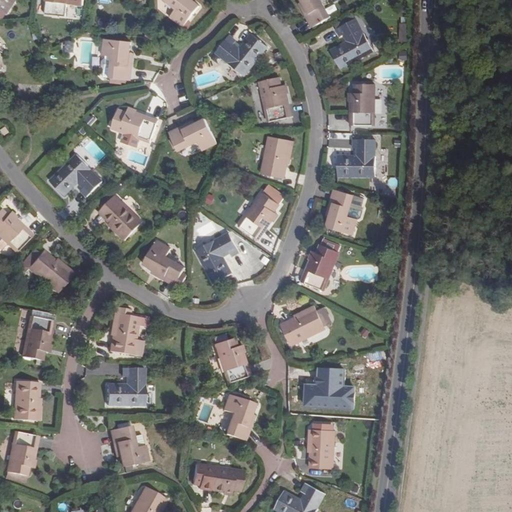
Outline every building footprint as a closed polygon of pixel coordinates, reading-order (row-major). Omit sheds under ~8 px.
[(0,0),(0,7),(9,13),(17,0),(0,0)] [(48,0),(46,19),(66,21),(68,8),(84,10),(84,0),(48,0)] [(167,0),(169,2),(176,7),(171,15),(183,25),(199,5),(193,0),(167,0)] [(322,0),(302,0),(303,1),(305,5),(303,6),(313,27),(331,17),(325,5),(322,0)] [(352,40),(349,42),(333,50),(343,68),(376,50),(359,18),(338,29),(343,37),(345,35),(349,33),(352,40)] [(233,46),(235,43),(237,41),(230,36),(217,52),(245,76),(268,47),(252,34),(241,48),(239,51),(233,46)] [(104,54),(107,55),(113,55),(111,76),(111,77),(132,79),(135,57),(131,56),(132,51),(132,41),(107,38),(104,54)] [(113,55),(107,55),(107,57),(104,60),(104,65),(106,68),(105,76),(111,76),(113,55)] [(287,93),(285,85),(282,86),(280,77),(261,82),(270,121),(293,116),(287,93)] [(356,94),(354,94),(354,102),(353,126),(377,126),(378,85),(357,85),(356,94)] [(160,120),(130,109),(129,112),(120,109),(114,129),(152,142),(160,120)] [(193,126),(191,123),(171,133),(180,151),(200,142),(205,150),(219,144),(207,120),(197,125),(193,126)] [(285,178),(289,163),(290,157),(292,157),(295,141),(271,136),(263,174),(285,178)] [(363,155),(359,155),(341,156),(340,176),(378,176),(378,139),(356,139),(356,148),(359,148),(363,148),(363,155)] [(92,168),(78,154),(52,180),(66,195),(79,183),(82,181),(86,185),(84,188),(82,190),(88,196),(104,180),(92,168)] [(336,191),(330,211),(334,213),(332,218),(329,228),(354,235),(359,220),(350,217),(353,208),(356,196),(336,191)] [(274,221),(279,214),(276,212),(281,204),(265,193),(241,227),(261,240),(274,221)] [(100,212),(111,223),(116,228),(115,229),(126,239),(143,221),(116,196),(100,212)] [(16,218),(10,212),(7,214),(1,209),(0,209),(0,235),(8,243),(17,252),(33,235),(16,218)] [(12,210),(10,212),(16,218),(18,216),(12,210)] [(231,232),(216,240),(199,250),(216,283),(234,273),(228,263),(225,257),(223,254),(230,250),(232,253),(234,256),(242,252),(231,232)] [(324,239),(322,245),(330,248),(332,242),(324,239)] [(146,263),(155,268),(160,271),(158,274),(177,285),(187,268),(176,261),(168,257),(173,249),(158,241),(146,263)] [(332,242),(330,248),(322,245),(318,253),(315,252),(312,260),(303,282),(325,290),(340,252),(339,252),(342,246),(332,242)] [(61,264),(56,260),(44,250),(29,269),(58,293),(75,273),(63,263),(61,264)] [(294,347),(329,330),(317,307),(303,314),(303,316),(284,326),(294,347)] [(131,310),(120,308),(119,314),(115,314),(112,329),(115,330),(111,352),(141,357),(144,341),(136,340),(140,317),(130,316),(131,310)] [(23,357),(42,361),(44,353),(48,353),(54,322),(31,318),(23,357)] [(229,384),(251,377),(241,346),(238,347),(235,338),(216,344),(229,384)] [(109,407),(147,408),(147,388),(146,387),(147,371),(125,370),(125,379),(131,379),(131,387),(110,386),(109,407)] [(347,372),(325,371),(325,379),(331,379),(331,388),(309,387),(308,408),(346,409),(348,389),(346,388),(347,372)] [(41,405),(38,405),(39,383),(17,382),(15,420),(40,422),(41,405)] [(247,420),(252,404),(231,396),(225,412),(231,414),(224,435),(243,442),(250,421),(247,420)] [(142,424),(116,430),(120,452),(124,452),(126,467),(149,463),(142,424)] [(313,447),(312,469),(335,470),(337,432),(312,430),(311,447),(313,447)] [(8,473),(27,477),(29,468),(33,469),(39,437),(16,432),(8,473)] [(200,484),(200,490),(229,495),(230,492),(240,493),(244,473),(196,465),(194,481),(201,482),(200,484)] [(277,511),(279,511),(319,511),(320,511),(319,510),(327,496),(307,485),(304,493),(309,496),(305,504),(287,494),(277,511)] [(162,511),(168,502),(145,489),(132,511),(162,511)]
